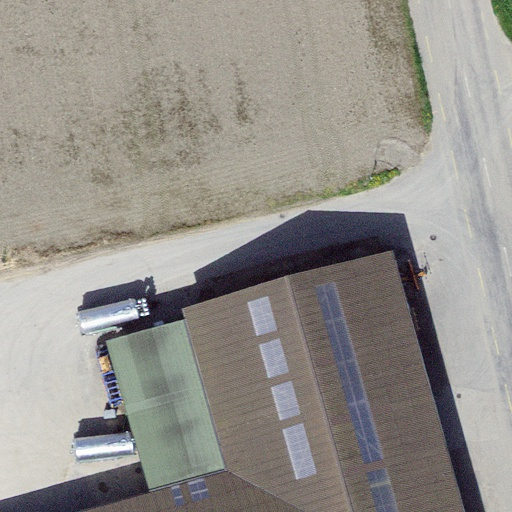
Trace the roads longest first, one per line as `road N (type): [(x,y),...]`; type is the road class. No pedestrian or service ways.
road 1 (track): [(0,293),(409,196),(489,135)]
road 2 (tertiary): [(458,0),(511,241)]
